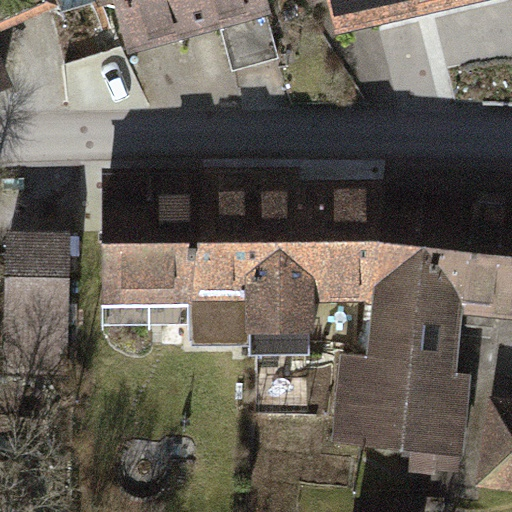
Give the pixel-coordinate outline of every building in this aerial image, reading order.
[(114,0),(143,57),(284,13),(279,0),(114,0)] [(308,0),(312,10),(350,0),(353,0),(363,34),(489,0),(308,0)] [(0,14),(0,104),(37,88),(0,14)] [(511,313),(511,199),(323,184),(317,168),(112,171),(116,304),(358,306),(331,442),(468,460),(494,312),(511,313)] [(85,239),(19,233),(7,352),(74,358),(85,239)] [(328,364),(257,360),(254,416),(325,419),(328,364)] [(511,400),(494,398),(480,484),(511,489),(511,400)] [(423,511),(424,501),(352,496),(351,511),(423,511)]
